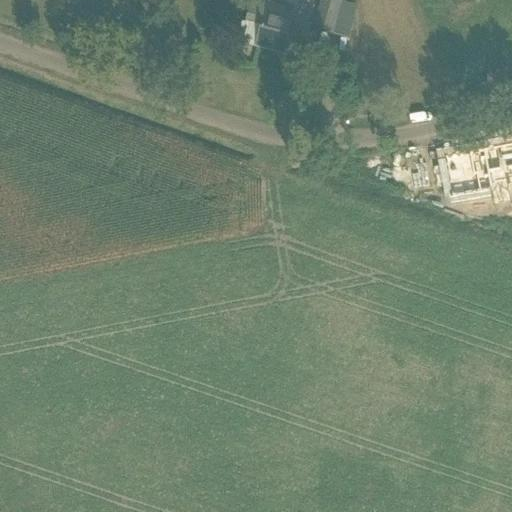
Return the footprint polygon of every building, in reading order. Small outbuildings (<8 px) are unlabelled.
[(435,0),(441,14),(474,0),(435,0)] [(332,35),(339,6),(322,1),(314,31),(332,35)] [(301,61),(309,30),(294,26),(293,29),(280,26),(284,11),(252,3),(246,27),(241,26),(236,45),(301,61)] [(511,155),(485,160),(492,200),(494,212),(511,209),(511,206),(510,197),(511,196),(511,155)] [(447,173),(433,176),(436,194),(450,192),(452,206),(492,200),(485,160),(445,166),(447,173)]
